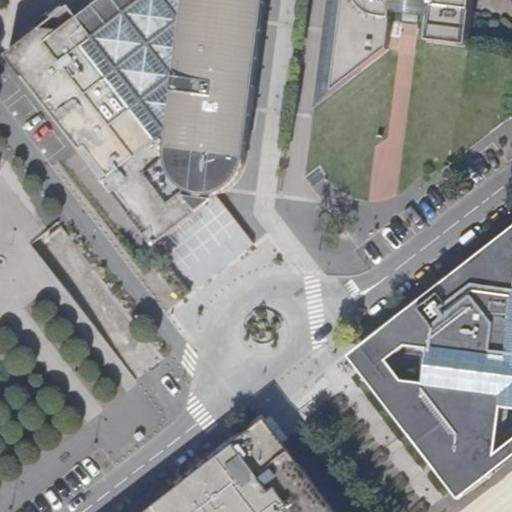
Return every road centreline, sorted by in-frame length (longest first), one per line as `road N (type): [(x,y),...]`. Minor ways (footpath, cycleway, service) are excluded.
road 1 (residential): [(300,315),(355,300),(511,175)]
road 2 (residential): [(82,511),(199,417),(213,394)]
road 3 (residential): [(300,315),(279,295),(246,294),(222,318),(224,353)]
